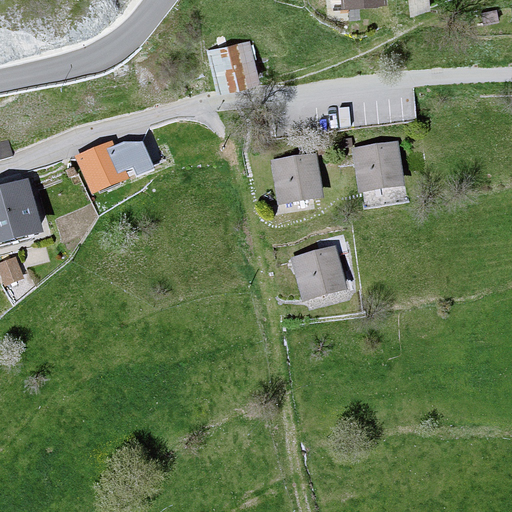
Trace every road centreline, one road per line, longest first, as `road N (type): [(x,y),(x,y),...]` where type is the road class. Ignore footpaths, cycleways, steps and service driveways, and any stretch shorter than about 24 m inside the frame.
road 1 (residential): [(0,160),(136,114),(304,84),(511,73)]
road 2 (track): [(214,100),(271,320),(299,511)]
road 3 (track): [(460,0),(264,91)]
road 4 (tertiary): [(0,82),(113,51),(163,0)]
